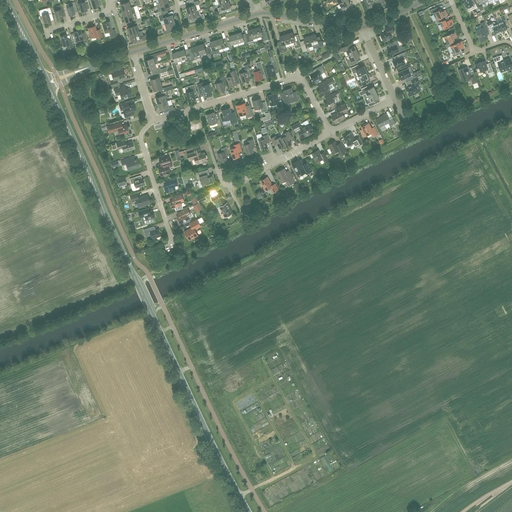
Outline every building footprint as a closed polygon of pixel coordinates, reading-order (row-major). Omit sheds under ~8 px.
[(85,5),(88,4),(86,0),(80,0),(81,3),(78,4),(80,12),(87,10),(85,5)] [(347,0),(346,0),(339,4),(341,7),(339,9),(340,11),(339,12),(341,15),(348,10),(346,8),(350,5),(347,0)] [(374,0),(373,0),(365,0),(364,1),(367,9),(370,7),(369,6),(376,3),(374,0)] [(464,0),(467,7),(466,8),(468,12),(472,10),(478,8),(475,1),(472,2),(471,0),(464,0)] [(199,4),(198,1),(191,3),(192,6),(186,8),(188,13),(197,10),(195,5),(197,4),(199,4)] [(230,7),(229,1),(220,4),(221,7),(218,8),(218,11),(219,14),(226,12),(225,9),(230,7)] [(73,9),(76,8),(74,2),(68,4),(69,7),(66,8),(68,16),(74,14),(73,9)] [(133,6),(130,7),(128,2),(120,4),(122,10),(133,7),(133,6)] [(160,5),(162,11),(170,8),(168,2),(160,5)] [(56,6),(57,10),(54,11),(56,19),(62,18),(61,12),(64,12),(62,6),(60,6),(59,5),(56,6)] [(133,7),(122,10),(124,16),(135,13),(133,7)] [(436,20),(445,16),(447,15),(445,10),(440,12),(439,10),(438,11),(436,8),(430,11),(431,14),(433,13),(436,20)] [(40,16),(41,15),(44,23),(50,21),(49,16),(51,15),(50,10),(47,10),(46,9),(38,11),(40,16)] [(189,18),(189,19),(195,17),(196,20),(204,18),(203,14),(201,15),(199,10),(197,10),(188,13),(188,14),(187,14),(188,18),(189,18)] [(135,13),(124,16),(125,22),(135,19),(136,22),(140,21),(142,20),(141,17),(137,19),(135,13)] [(162,14),(158,16),(160,22),(164,21),(165,24),(174,21),(172,15),(166,17),(165,13),(162,14)] [(498,24),(502,32),(507,29),(505,24),(508,22),(504,15),(500,17),(503,22),(498,24)] [(445,16),(436,20),(438,23),(440,22),(443,29),(454,24),(451,19),(447,21),(446,19),(444,20),(443,17),(445,16)] [(502,32),(498,24),(496,25),(494,22),(493,23),(492,20),(488,22),(494,35),(496,34),(497,34),(502,32)] [(110,38),(116,36),(114,30),(112,31),(109,21),(101,23),(104,33),(108,31),(110,38)] [(136,22),(133,23),(134,26),(127,28),(129,35),(139,32),(138,29),(140,26),(139,25),(141,24),(140,21),(136,22)] [(174,21),(165,24),(167,30),(163,31),(164,34),(171,32),(170,29),(176,27),(174,21)] [(485,32),(488,30),(484,22),(481,23),(483,27),(476,30),(481,41),(488,38),(485,32)] [(390,33),(394,31),(392,25),(385,28),(387,31),(380,34),(384,42),(392,38),(390,33)] [(87,34),(89,34),(90,38),(95,36),(96,39),(101,37),(99,29),(95,30),(94,26),(87,28),(88,31),(86,31),(87,34)] [(254,28),(257,38),(261,36),(262,41),(268,40),(265,32),(262,33),(260,27),(254,28)] [(250,37),(246,38),(248,42),(249,46),(254,44),(253,39),(257,38),(254,28),(248,30),(250,37)] [(76,41),(80,40),(82,47),(88,46),(84,36),(83,32),(80,33),(79,30),(73,32),(76,41)] [(135,44),(146,40),(144,34),(140,36),(139,32),(129,35),(131,41),(134,41),(135,44)] [(248,42),(246,38),(246,36),(243,37),(241,32),(235,34),(238,43),(244,41),(244,43),(248,42)] [(295,49),(301,47),(299,40),(295,41),(292,32),(286,35),(289,44),(293,42),(295,49)] [(447,48),(449,47),(451,46),(450,46),(453,45),(452,42),(453,41),(453,39),(457,37),(455,32),(444,37),(447,44),(446,45),(447,48)] [(230,41),(227,42),(229,48),(232,47),(231,45),(238,43),(235,34),(229,36),(230,41)] [(316,35),(315,35),(315,34),(314,34),(309,35),(314,49),(323,46),(319,34),(316,35)] [(70,39),(67,40),(65,35),(60,37),(63,46),(65,45),(67,50),(73,48),(70,39)] [(289,44),(286,35),(279,37),(282,45),(278,46),(281,53),(287,51),(285,45),(289,44)] [(306,45),(302,46),(304,52),(314,49),(309,35),(305,37),(304,38),(306,45)] [(229,48),(227,42),(227,43),(224,44),(222,38),(216,40),(219,49),(222,48),(223,51),(229,49),(229,48)] [(213,51),(209,52),(210,54),(210,55),(217,53),(216,50),(219,49),(216,40),(210,42),(213,51)] [(401,45),(400,46),(397,41),(393,43),(394,46),(387,49),(390,56),(398,52),(399,52),(404,50),(401,45)] [(450,46),(451,46),(454,53),(452,54),(453,57),(460,54),(458,51),(460,51),(459,49),(464,47),(461,41),(453,45),(450,46)] [(339,49),(341,52),(346,50),(349,56),(357,52),(355,46),(354,46),(353,43),(339,49)] [(209,52),(209,50),(208,48),(205,49),(203,44),(197,46),(200,55),(206,53),(207,55),(210,54),(209,52)] [(273,56),(271,50),(269,44),(264,45),(266,51),(267,51),(270,57),(273,56)] [(193,54),(190,55),(191,61),(201,58),(200,55),(197,46),(191,48),(193,54)] [(184,50),(178,52),(181,60),(184,59),(185,62),(188,62),(188,63),(192,62),(191,61),(190,55),(189,53),(186,54),(184,50)] [(165,51),(156,54),(149,56),(150,59),(144,61),(146,67),(155,64),(153,60),(157,59),(157,58),(167,55),(165,51)] [(177,62),(181,60),(178,52),(172,54),(174,62),(176,66),(177,65),(178,65),(177,62)] [(357,52),(349,56),(350,59),(346,61),(347,63),(349,67),(356,64),(354,60),(360,58),(357,52)] [(402,57),(406,55),(405,53),(398,56),(399,59),(393,61),(396,68),(405,64),(402,57)] [(493,58),(495,63),(492,64),(494,68),(498,66),(500,72),(511,67),(509,58),(502,61),(500,55),(493,58)] [(254,70),(254,72),(253,72),(256,81),(263,79),(261,73),(264,72),(262,66),(262,65),(261,61),(257,63),(256,64),(257,67),(257,68),(254,69),(254,70)] [(488,74),(493,72),(490,63),(487,64),(485,61),(475,64),(476,68),(476,69),(477,69),(478,73),(483,71),(483,72),(486,71),(485,70),(487,70),(488,74)] [(273,68),(276,67),(275,62),(269,64),(270,67),(266,68),(268,77),(276,75),(273,68)] [(155,64),(146,67),(148,73),(149,73),(154,72),(154,75),(160,73),(167,71),(166,67),(160,69),(160,67),(156,68),(155,64)] [(248,75),(251,74),(249,68),(248,64),(245,65),(246,69),(244,69),(244,72),(240,74),(242,82),(250,80),(248,75)] [(355,78),(367,72),(364,66),(360,68),(358,65),(351,69),(355,78)] [(237,83),(240,83),(235,66),(233,67),(232,69),(233,71),(230,72),(232,76),(227,78),(230,86),(237,84),(237,83)] [(321,74),(325,72),(322,66),(314,70),(315,73),(310,75),(312,79),(311,79),(314,83),(323,78),(321,74)] [(185,72),(179,74),(177,67),(173,68),(176,79),(177,78),(180,77),(186,76),(185,72)] [(404,69),(404,70),(398,73),(401,80),(405,79),(406,81),(415,78),(410,67),(404,69)] [(473,84),(477,82),(474,74),(470,75),(467,67),(459,70),(463,82),(471,79),(473,84)] [(117,80),(125,78),(123,69),(111,73),(113,81),(110,82),(111,87),(118,85),(117,80)] [(367,72),(355,78),(357,82),(359,87),(367,83),(366,79),(368,78),(369,78),(369,77),(370,77),(369,74),(368,74),(367,72)] [(152,85),(161,83),(159,77),(157,78),(157,76),(153,77),(154,79),(150,80),(152,85)] [(417,77),(411,80),(413,84),(407,86),(405,87),(409,96),(420,91),(419,89),(417,85),(420,83),(418,79),(421,78),(420,76),(417,77)] [(318,91),(321,97),(325,95),(326,96),(331,94),(329,90),(330,90),(328,86),(335,83),(332,77),(317,85),(320,90),(318,91)] [(224,85),(226,84),(224,78),(219,80),(220,82),(215,84),(218,93),(225,90),(224,85)] [(209,83),(209,84),(204,86),(203,82),(197,84),(200,92),(203,91),(205,97),(212,94),(210,87),(213,86),(211,82),(209,83)] [(161,83),(152,85),(154,91),(157,90),(158,91),(161,90),(161,89),(162,88),(161,83)] [(185,88),(186,93),(189,101),(195,99),(193,92),(196,92),(194,85),(188,87),(185,88)] [(364,99),(368,97),(376,93),(374,87),(369,89),(368,86),(361,89),(364,94),(362,95),(364,99)] [(121,99),(131,96),(129,89),(122,91),(121,87),(114,90),(116,96),(120,94),(121,99)] [(294,96),(292,92),(291,89),(284,91),(286,98),(283,99),(286,108),(289,107),(288,103),(298,100),(297,95),(294,96)] [(157,104),(158,104),(167,101),(166,98),(170,97),(168,91),(166,91),(161,93),(162,96),(156,98),(155,99),(156,103),(157,104)] [(340,94),(339,91),(325,98),(328,103),(325,104),(328,110),(332,108),(332,109),(335,108),(334,105),(335,104),(333,101),(337,98),(336,96),(340,94)] [(376,93),(368,97),(370,100),(367,101),(369,107),(376,104),(375,101),(379,99),(376,93)] [(271,106),(272,105),(273,110),(277,108),(277,109),(283,107),(281,100),(278,101),(276,94),(268,96),(271,106)] [(262,113),(268,111),(265,102),(262,103),(260,98),(252,101),(255,110),(261,108),(262,113)] [(167,101),(158,104),(160,110),(165,108),(166,111),(172,110),(172,111),(176,110),(175,107),(173,107),(171,100),(167,101)] [(133,115),(132,111),(135,110),(133,104),(129,106),(128,102),(125,103),(119,105),(120,111),(124,109),(125,112),(123,113),(124,117),(133,115)] [(245,103),(237,106),(240,116),(245,115),(246,118),(248,118),(251,116),(252,116),(250,108),(246,109),(246,106),(245,103)] [(343,113),(348,111),(345,106),(339,109),(340,111),(331,116),(335,123),(345,118),(343,113)] [(232,124),(237,122),(235,115),(232,116),(229,108),(222,110),(224,116),(221,117),(222,121),(226,120),(230,119),(232,124)] [(218,127),(222,126),(219,119),(216,120),(214,113),(206,115),(210,125),(217,123),(218,127)] [(382,130),(383,130),(386,129),(390,126),(392,125),(392,126),(395,125),(394,124),(395,123),(392,117),(389,119),(386,114),(376,120),(382,130)] [(109,133),(118,130),(119,135),(128,132),(126,124),(119,126),(118,123),(107,126),(109,133)] [(299,123),(292,127),(296,136),(300,134),(301,137),(308,134),(309,135),(314,132),(309,123),(301,128),(299,123)] [(363,125),(363,127),(361,127),(362,129),(360,130),(363,138),(366,136),(371,133),(373,136),(378,134),(374,127),(371,129),(369,123),(367,124),(366,124),(363,125)] [(282,138),(285,145),(286,147),(292,144),(290,140),(292,138),(289,131),(284,134),(285,136),(282,138)] [(356,147),(362,144),(359,137),(354,139),(350,133),(345,136),(346,137),(344,138),(348,146),(354,143),(356,147)] [(267,143),(269,142),(267,135),(262,137),(257,138),(258,141),(259,141),(262,150),(268,148),(267,143)] [(280,148),(285,145),(282,138),(281,137),(277,139),(276,136),(271,139),(275,145),(277,144),(280,148)] [(252,148),(255,147),(252,139),(248,141),(248,144),(244,145),(247,154),(253,152),(252,148)] [(123,152),(134,149),(131,141),(125,143),(124,140),(116,143),(118,149),(122,148),(123,152)] [(336,145),(335,142),(328,145),(330,148),(327,150),(329,154),(332,152),(333,154),(338,151),(340,156),(345,153),(340,143),(336,145)] [(235,148),(231,149),(233,158),(240,157),(238,152),(242,151),(241,149),(239,144),(234,145),(235,148)] [(226,155),(229,154),(227,147),(222,149),(223,152),(218,154),(220,163),(228,160),(226,155)] [(194,151),(195,152),(187,155),(189,160),(195,158),(196,164),(201,162),(202,163),(203,165),(205,165),(206,164),(207,163),(207,162),(207,161),(205,153),(200,154),(199,149),(194,151)] [(325,163),(328,161),(324,152),(320,154),(318,150),(312,154),(317,163),(323,159),(325,163)] [(170,160),(169,156),(159,159),(161,167),(158,168),(161,177),(166,175),(166,174),(170,173),(169,168),(172,167),(170,160)] [(128,170),(139,167),(137,159),(130,161),(129,158),(121,161),(122,166),(126,164),(128,170)] [(303,165),(301,160),(292,165),(298,176),(305,172),(306,174),(312,171),(307,162),(303,165)] [(290,185),(295,183),(289,173),(287,174),(284,169),(276,173),(281,183),(286,181),(287,184),(289,183),(290,185)] [(206,186),(214,183),(212,177),(208,178),(207,174),(205,175),(203,171),(196,174),(198,181),(200,180),(201,184),(205,182),(206,186)] [(140,188),(139,187),(145,185),(143,178),(137,180),(136,177),(129,179),(131,184),(131,185),(132,190),(133,191),(134,191),(139,189),(140,188)] [(273,193),(278,191),(275,185),(272,187),(267,178),(260,181),(265,191),(271,188),(273,193)] [(165,183),(166,186),(164,186),(166,193),(175,190),(174,186),(178,185),(176,179),(165,183)] [(207,199),(206,197),(211,195),(209,190),(196,197),(199,203),(207,199)] [(221,206),(226,203),(223,198),(224,198),(221,192),(211,197),(214,203),(218,201),(221,206)] [(138,207),(151,203),(148,195),(138,198),(137,194),(130,196),(132,202),(136,201),(138,207)] [(172,208),(174,208),(176,211),(183,208),(182,205),(180,202),(184,201),(182,195),(176,197),(172,198),(173,201),(170,202),(172,208)] [(226,203),(221,206),(220,207),(225,217),(233,213),(227,203),(226,203)] [(140,211),(136,213),(137,213),(137,215),(139,215),(140,218),(145,217),(147,224),(154,222),(152,218),(155,217),(153,211),(150,212),(149,209),(146,210),(140,211)] [(179,216),(177,217),(180,224),(183,222),(184,224),(190,221),(189,219),(189,218),(187,216),(190,214),(187,209),(182,211),(177,214),(179,216)] [(195,230),(201,227),(197,220),(190,224),(192,228),(184,232),(189,240),(198,236),(195,230)] [(153,239),(161,236),(159,229),(153,231),(152,227),(143,230),(146,237),(151,235),(153,239)]
